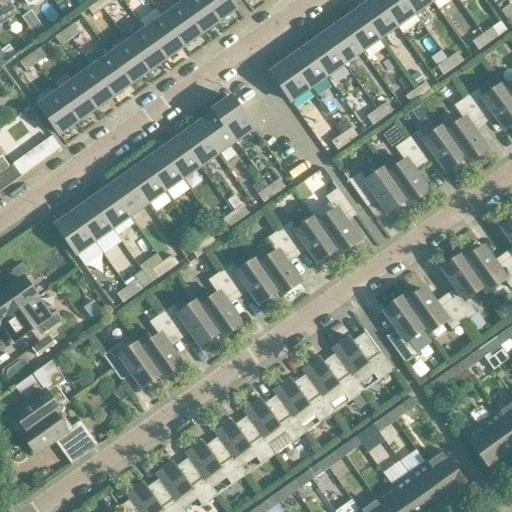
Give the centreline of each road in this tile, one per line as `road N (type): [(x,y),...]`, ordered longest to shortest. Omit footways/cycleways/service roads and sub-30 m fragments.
road 1 (residential): [(35,511),(511,173)]
road 2 (residential): [(0,222),(311,0)]
